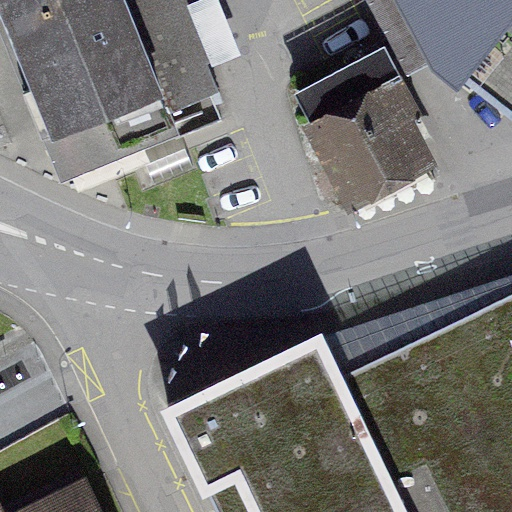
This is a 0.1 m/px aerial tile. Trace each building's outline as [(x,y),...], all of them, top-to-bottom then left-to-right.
[(175,122),(170,109),(218,89),(207,61),(215,57),(194,4),(199,2),(198,0),(1,0),(67,160),(104,145),(107,151),(175,122)] [(511,109),(511,0),(412,0),(441,52),(511,109)] [(384,47),(299,93),(350,189),(420,152),(400,112),(414,104),(384,47)] [(511,511),(511,289),(339,374),(318,332),(167,404),(219,511),(511,511)] [(0,511),(97,511),(83,483),(21,511),(0,511)]
